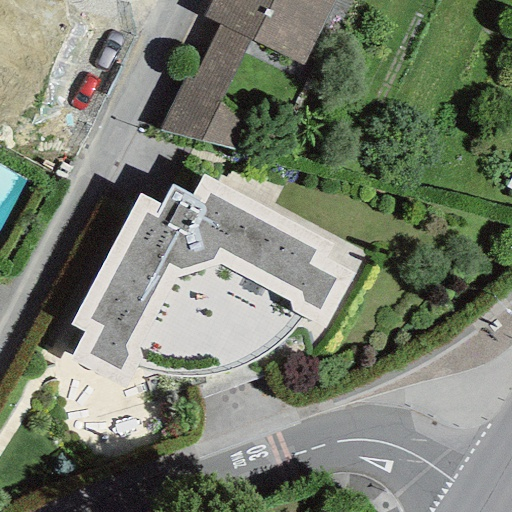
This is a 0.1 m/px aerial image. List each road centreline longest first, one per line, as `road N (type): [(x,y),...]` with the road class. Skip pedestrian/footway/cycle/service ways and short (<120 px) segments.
road 1 (residential): [(129,511),(212,478),(369,433),(488,496)]
road 2 (residential): [(0,306),(159,0)]
